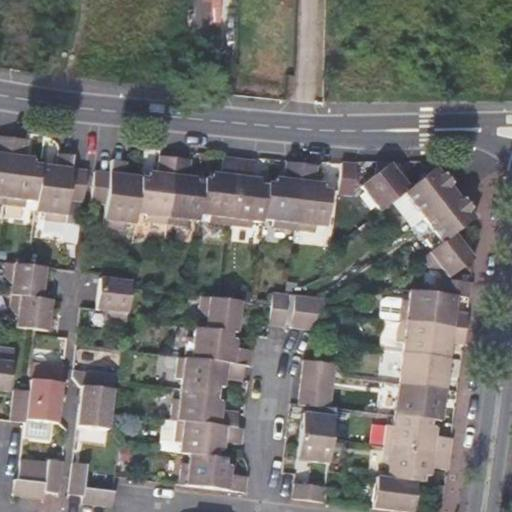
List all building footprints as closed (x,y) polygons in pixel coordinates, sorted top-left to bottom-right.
[(209,0),(194,0),(193,30),(208,30),(209,0)] [(0,203),(2,204),(11,138),(0,136),(0,203)] [(24,199),(35,201),(39,165),(30,164),(31,158),(24,157),(26,139),(11,138),(2,204),(23,206),(24,199)] [(35,201),(34,208),(43,210),(42,215),(64,218),(67,200),(70,169),(72,153),(56,151),(54,167),(39,165),(35,201)] [(148,178),(139,177),(135,213),(145,214),(144,221),(166,224),(174,158),(158,156),(156,173),(148,173),(148,178)] [(124,175),(125,159),(110,157),(108,173),(105,205),(103,222),(125,225),(125,219),(134,220),(135,213),(139,177),(124,175)] [(190,160),(174,158),(166,224),(188,226),(188,220),(198,221),(198,216),(203,180),(203,179),(187,177),(190,160)] [(211,180),(203,180),(198,216),(208,217),(208,224),(229,226),(237,160),(222,158),(220,175),(212,174),(211,180)] [(253,162),(237,160),(229,226),(251,229),(252,222),(261,223),(262,220),(266,184),(266,180),(251,178),(253,162)] [(274,185),(266,184),(262,220),(272,221),(271,228),(292,230),(300,165),(284,163),(282,179),(274,178),(274,185)] [(355,164),(339,163),(336,194),(352,195),(355,164)] [(402,193),(408,188),(390,165),(374,163),(372,177),(364,183),(383,208),(402,193)] [(315,166),(300,165),(292,230),(313,233),(313,225),(324,226),(328,192),(320,190),(320,184),(313,183),(315,166)] [(428,173),(420,178),(408,188),(402,193),(421,218),(453,193),(448,185),(450,183),(442,174),(439,175),(434,168),(428,173)] [(67,200),(82,202),(85,170),(70,169),(67,200)] [(105,205),(108,173),(92,172),(89,203),(105,205)] [(459,229),(467,223),(473,217),(468,211),(470,208),(462,198),(459,200),(453,193),(421,218),(440,243),(453,233),(459,229)] [(440,243),(422,258),(429,267),(441,268),(449,278),(466,267),(473,259),(453,233),(440,243)] [(27,266),(5,263),(4,274),(11,284),(9,295),(11,296),(40,300),(44,268),(27,266)] [(129,283),(98,278),(95,310),(107,311),(114,321),(125,323),(125,320),(129,288),(129,283)] [(439,279),(437,294),(457,297),(468,298),(470,283),(439,279)] [(464,329),(466,313),(455,312),(457,297),(437,294),(409,291),(408,300),(402,299),(386,298),(381,301),(379,319),(382,319),(399,321),(464,329)] [(270,306),(267,325),(282,327),(286,296),(284,296),(271,294),(270,306)] [(48,332),(51,301),(40,300),(11,296),(10,307),(18,317),(16,328),(31,330),(48,332)] [(308,298),(298,297),(294,297),(290,328),(304,330),(308,298)] [(237,334),(240,302),(220,300),(201,298),(199,309),(207,319),(206,329),(237,334)] [(322,300),(308,298),(304,330),(319,331),(321,312),(322,300)] [(399,321),(382,319),(378,350),(401,353),(403,344),(397,343),(399,321)] [(464,329),(399,321),(397,343),(403,344),(401,353),(449,359),(451,344),(462,346),(464,329)] [(187,338),(184,359),(243,366),(250,366),(251,351),(235,349),(237,334),(206,329),(193,328),(192,338),(187,338)] [(0,388),(7,389),(12,347),(0,345),(0,388)] [(119,353),(103,351),(101,365),(117,368),(119,353)] [(445,391),(449,359),(401,353),(398,385),(445,391)] [(184,359),(178,358),(175,380),(181,381),(180,390),(223,395),(225,380),(241,383),(243,366),(184,359)] [(334,363),(316,361),(303,360),(301,375),(332,378),(332,377),(334,363)] [(24,420),(56,424),(61,384),(54,383),(55,369),(31,365),(28,392),(24,420)] [(63,370),(55,369),(54,383),(61,384),(63,370)] [(76,427),(106,430),(109,414),(112,391),(113,382),(113,376),(88,373),(87,379),(86,388),(81,387),(76,427)] [(330,393),(332,378),(301,375),(299,389),(330,393)] [(78,384),(81,387),(86,388),(87,379),(84,378),(78,384)] [(398,385),(394,416),(436,421),(441,422),(445,391),(398,385)] [(297,405),(319,407),(328,408),(330,393),(299,389),(297,405)] [(28,392),(23,391),(12,390),(9,422),(24,423),(24,420),(28,392)] [(177,422),(185,423),(236,429),(238,412),(222,410),(223,395),(180,390),(179,399),(173,398),(170,421),(177,422)] [(328,408),(319,407),(318,413),(301,411),(297,450),(328,454),(330,440),(333,408),(328,408)] [(436,421),(394,416),(392,425),(386,424),(384,447),(449,454),(451,438),(434,436),(436,421)] [(177,422),(170,421),(162,420),(159,451),(179,454),(189,455),(222,459),(223,444),(240,446),(242,430),(236,429),(185,423),(177,422)] [(449,454),(384,447),(381,467),(388,468),(386,479),(415,482),(422,483),(424,474),(430,474),(431,468),(447,470),(449,454)] [(244,494),(246,477),(229,475),(230,468),(224,467),(224,460),(222,459),(189,455),(188,465),(181,465),(179,485),(244,494)] [(58,494),(62,463),(46,460),(45,465),(20,462),(18,481),(43,484),(42,493),(58,494)] [(81,497),(83,488),(85,465),(71,464),(67,496),(81,497)] [(395,511),(411,511),(415,482),(386,479),(375,477),(371,509),(395,511)] [(42,500),(42,493),(43,484),(18,481),(14,480),(12,497),(42,500)] [(322,503),(324,488),(293,484),(291,499),(322,503)] [(83,488),(81,497),(81,505),(111,508),(112,492),(83,488)]
